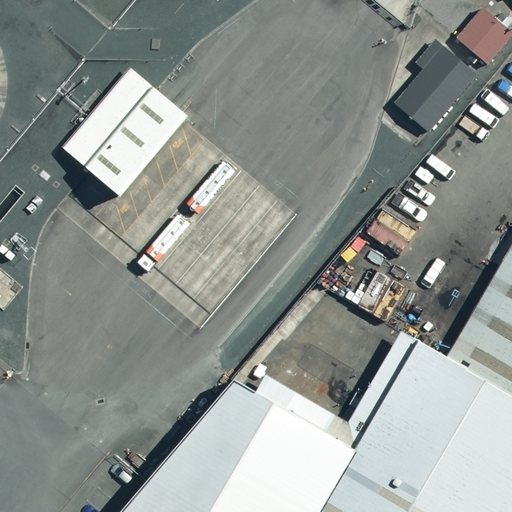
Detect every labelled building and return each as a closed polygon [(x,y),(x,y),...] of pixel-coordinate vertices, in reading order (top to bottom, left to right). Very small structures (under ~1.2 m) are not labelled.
[(508,33),(477,7),(454,36),(485,61),(508,33)] [(472,72),(434,42),(411,71),(415,75),(393,103),(427,129),(472,72)] [(199,129),(135,74),(97,117),(66,154),(131,209),(199,129)] [(387,201),(365,228),(396,254),(418,227),(387,201)] [(511,231),(442,354),(511,393),(511,231)] [(418,340),(359,436),(314,511),(511,511),(511,393),(442,354),(418,340)] [(243,366),(113,511),(314,511),(359,436),(243,366)]
